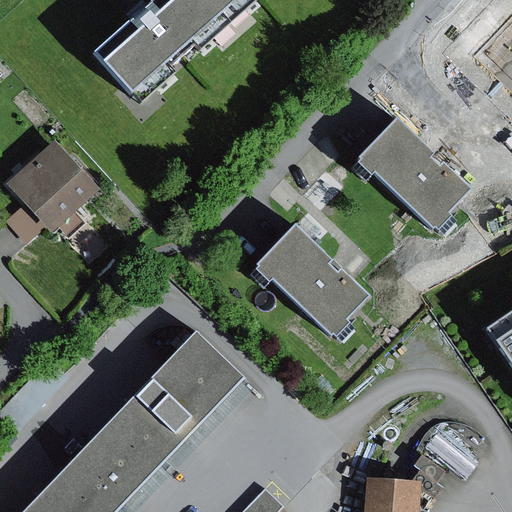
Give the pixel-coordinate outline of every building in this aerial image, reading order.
[(155,0),(138,16),(87,60),(124,103),(242,0),(155,0)] [(511,37),(510,36),(472,76),(474,77),(471,80),(486,94),(490,90),(511,111),(511,37)] [(428,160),(392,125),(354,165),(356,166),(353,169),(368,183),(372,179),(429,234),(431,233),(434,236),(447,222),(444,219),(466,195),(440,170),(436,175),(429,169),(424,164),(428,160)] [(52,145),(4,189),(22,208),(42,232),(48,237),(96,193),(52,145)] [(459,148),(446,161),(454,169),(466,156),(459,148)] [(42,232),(22,208),(5,223),(25,246),(42,232)] [(325,267),(290,233),(252,272),(254,274),(251,276),(265,290),(269,286),(327,342),(328,340),(332,343),(345,330),(341,326),(364,303),(338,277),(333,282),(327,276),(322,271),(325,267)] [(357,254),(344,267),(351,275),(365,262),(357,254)] [(511,313),(482,335),(511,378),(511,313)] [(83,452),(129,495),(236,382),(190,339),(83,452)] [(49,361),(0,412),(0,419),(16,434),(68,378),(49,361)] [(135,511),(248,393),(236,382),(129,495),(113,511),(135,511)] [(471,480),(487,456),(446,428),(430,452),(471,480)] [(113,511),(129,495),(83,452),(24,511),(113,511)] [(415,511),(417,488),(364,483),(361,511),(415,511)] [(279,511),(284,507),(266,489),(243,511),(279,511)]
